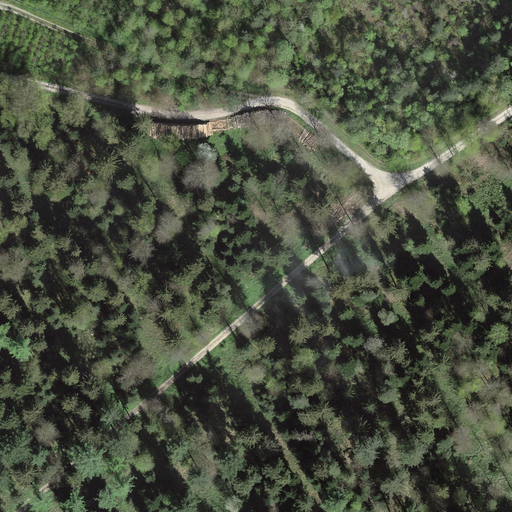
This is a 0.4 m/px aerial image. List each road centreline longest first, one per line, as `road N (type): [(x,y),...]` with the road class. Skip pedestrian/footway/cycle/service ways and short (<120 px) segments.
road 1 (track): [(407,179),(20,511)]
road 2 (track): [(0,80),(178,115),(267,100),(294,107),(375,177),(407,179)]
road 3 (track): [(267,100),(159,68),(6,0)]
road 4 (track): [(511,110),(407,179)]
